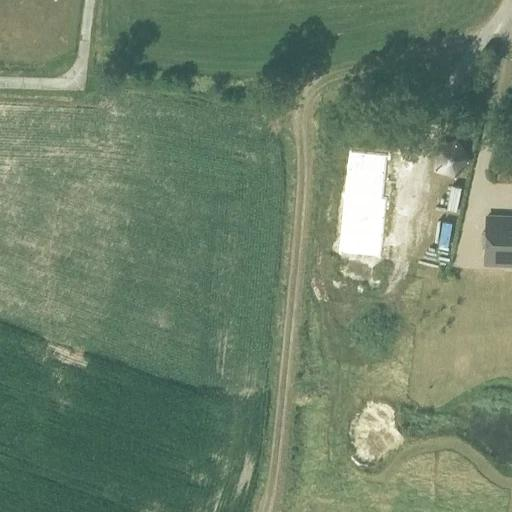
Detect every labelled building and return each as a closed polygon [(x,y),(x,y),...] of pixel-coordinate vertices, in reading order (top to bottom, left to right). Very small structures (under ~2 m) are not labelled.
[(435,148),(435,169),(455,177),(468,160),(456,142),(435,148)] [(350,151),(339,254),(341,254),(341,252),(379,256),(378,258),(380,258),(386,199),(390,159),(390,154),(389,154),(389,156),(351,153),(351,151),(350,151)] [(511,217),(487,217),(485,265),(511,265),(511,217)] [(327,288),(323,271),(310,274),(314,291),(327,288)] [(346,334),(345,306),(330,307),(331,334),(346,334)] [(497,491),(501,469),(478,464),(474,486),(497,491)] [(459,483),(475,482),(474,465),(458,466),(459,483)]
